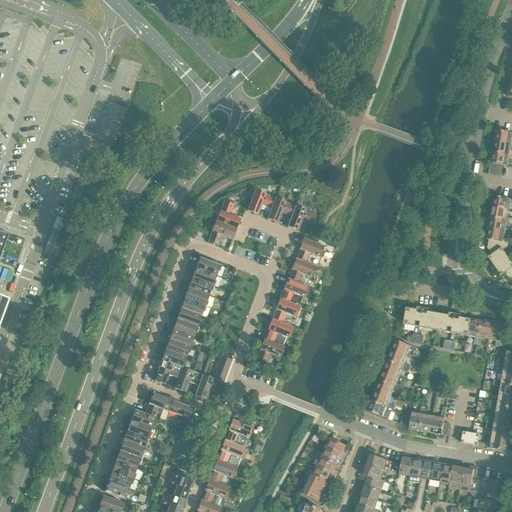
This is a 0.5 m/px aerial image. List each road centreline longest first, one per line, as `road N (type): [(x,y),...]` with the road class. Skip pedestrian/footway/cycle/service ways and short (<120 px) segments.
road 1 (secondary): [(213,99),(151,164),(112,227),(4,511)]
road 2 (secondary): [(46,511),(141,254),(173,200),(249,116)]
road 3 (residential): [(81,511),(122,405),(139,383),(188,244),(268,276)]
road 4 (tertiary): [(468,282),(456,240),(482,112)]
road 5 (residential): [(363,429),(399,444),(511,464)]
road 6 (tertiary): [(114,0),(213,99)]
road 7 (residential): [(190,511),(238,382)]
road 8 (secondary): [(249,116),(288,71),(319,0)]
